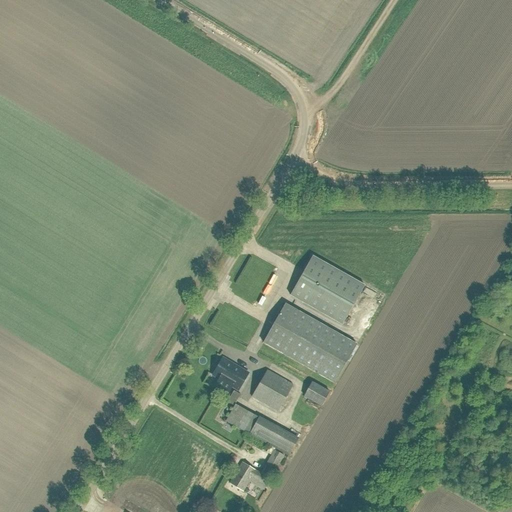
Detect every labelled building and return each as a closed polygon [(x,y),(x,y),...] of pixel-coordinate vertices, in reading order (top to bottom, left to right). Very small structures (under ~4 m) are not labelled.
[(364,286),(312,256),(290,295),(342,325),(364,286)] [(356,345),(285,304),(263,343),(334,384),(356,345)] [(220,379),(217,385),(230,392),(233,387),(239,391),(250,373),(223,359),(214,375),(220,379)] [(293,384),(267,369),(251,397),(277,412),(293,384)] [(329,392),(312,382),(303,396),(321,406),(329,392)] [(215,412),(203,404),(193,419),(213,432),(223,418),(215,412)] [(299,439),(235,404),(226,421),(289,456),(299,439)] [(263,451),(269,453),(271,447),(266,444),(263,451)] [(284,456),(274,450),(261,472),(242,462),(229,484),(243,492),(250,481),(265,489),(284,456)]
